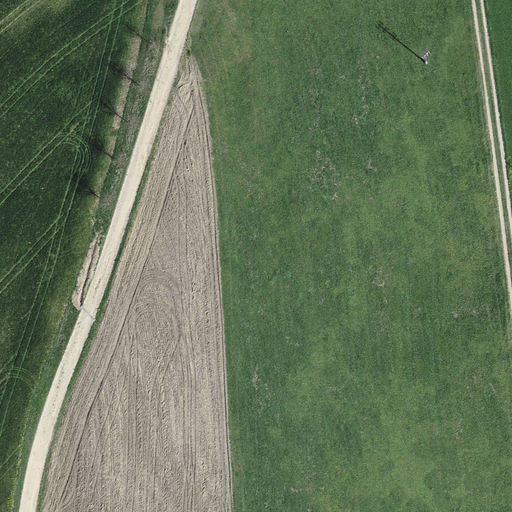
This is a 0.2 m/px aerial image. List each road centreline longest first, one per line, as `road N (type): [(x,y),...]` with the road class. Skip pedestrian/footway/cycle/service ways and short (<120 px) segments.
road 1 (track): [(41,511),(62,410),(191,0)]
road 2 (track): [(511,285),(471,0)]
